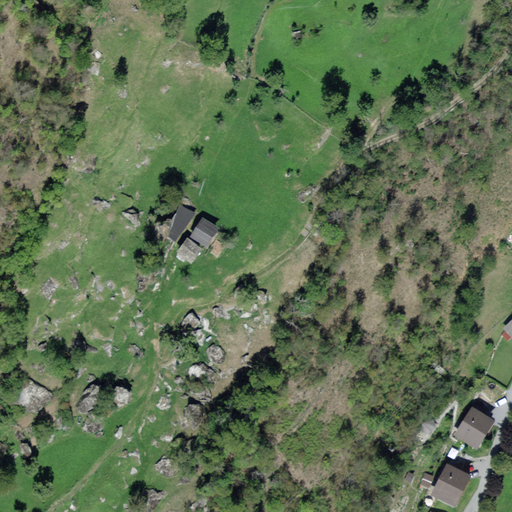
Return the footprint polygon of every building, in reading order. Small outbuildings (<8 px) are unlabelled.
[(176,242),(195,213),(183,205),(164,234),(176,242)] [(202,218),(191,237),(207,247),(218,228),(202,218)] [(187,238),(177,252),(191,263),(202,248),(187,238)] [(511,319),(501,329),(511,342),(511,319)] [(492,420),(469,406),(449,436),(472,451),(492,420)] [(467,478),(444,466),(427,496),(450,509),(467,478)]
